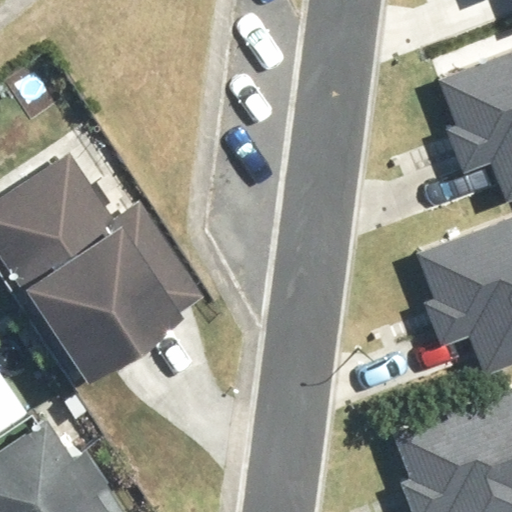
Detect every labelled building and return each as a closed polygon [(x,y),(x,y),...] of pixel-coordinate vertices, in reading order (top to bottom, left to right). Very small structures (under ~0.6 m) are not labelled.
[(511,41),(431,72),(448,117),(438,121),(455,165),(482,155),(496,191),(511,184),(511,41)] [(0,259),(70,367),(160,309),(163,315),(197,293),(133,194),(107,211),(65,146),(0,187),(0,259)] [(511,207),(409,246),(426,291),(416,295),(433,339),(460,329),(474,365),(511,350),(511,207)] [(511,511),(511,378),(386,427),(403,471),(393,475),(407,511),(428,511),(438,508),(439,511),(511,511)] [(30,404),(0,424),(0,511),(107,511),(117,506),(72,437),(58,446),(30,404)]
